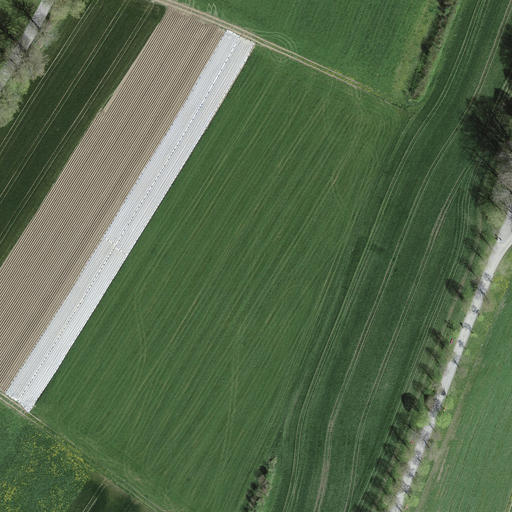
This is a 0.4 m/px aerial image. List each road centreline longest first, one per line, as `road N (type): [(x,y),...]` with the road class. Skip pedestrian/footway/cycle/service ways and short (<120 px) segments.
road 1 (track): [(498,252),(393,511)]
road 2 (track): [(164,0),(304,60)]
